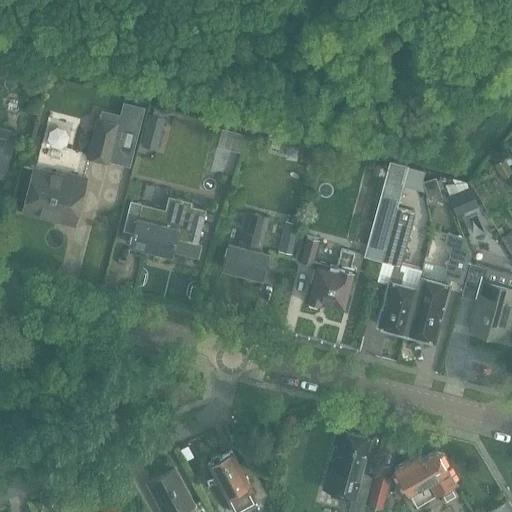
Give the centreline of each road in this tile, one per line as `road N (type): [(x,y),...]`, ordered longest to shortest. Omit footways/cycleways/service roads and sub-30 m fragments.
road 1 (track): [(0,46),(427,152),(465,138),(511,87)]
road 2 (residential): [(0,496),(262,398),(270,373)]
road 3 (unclassified): [(270,373),(0,304)]
road 4 (unclassified): [(483,421),(270,373)]
